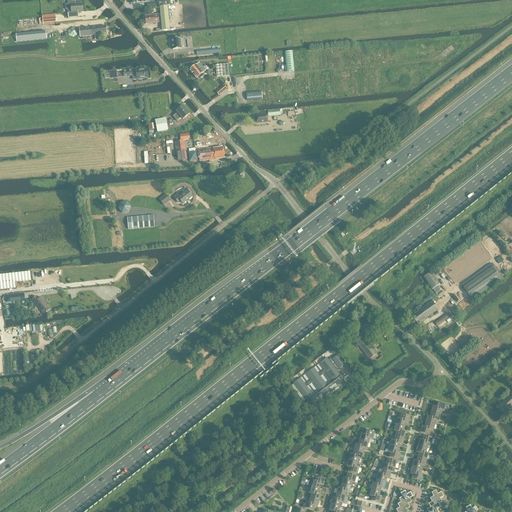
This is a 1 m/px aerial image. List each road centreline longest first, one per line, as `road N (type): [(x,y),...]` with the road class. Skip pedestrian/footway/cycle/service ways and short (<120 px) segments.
road 1 (motorway): [(62,511),(511,155)]
road 2 (motorway): [(511,72),(97,397)]
road 3 (unclassified): [(81,340),(276,183)]
road 4 (tertiary): [(276,183),(107,0)]
road 5 (tertiary): [(438,370),(370,301),(276,183)]
road 6 (motorway): [(97,397),(0,470)]
